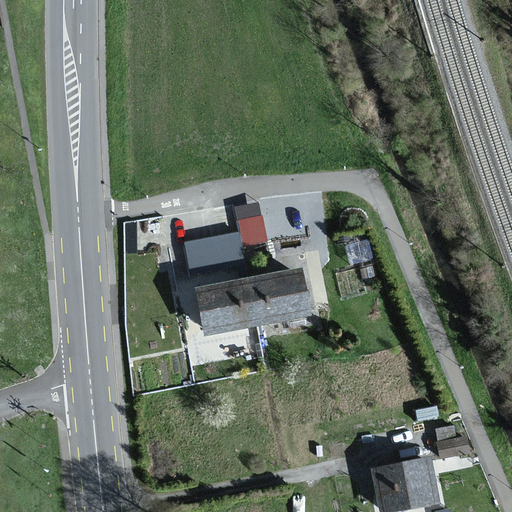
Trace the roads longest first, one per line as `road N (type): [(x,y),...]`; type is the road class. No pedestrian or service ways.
road 1 (unclassified): [(511,511),(373,190),(342,180),(77,211)]
road 2 (primary): [(70,0),(77,211)]
road 3 (primary): [(77,211),(87,378)]
road 4 (primary): [(87,378),(99,511)]
